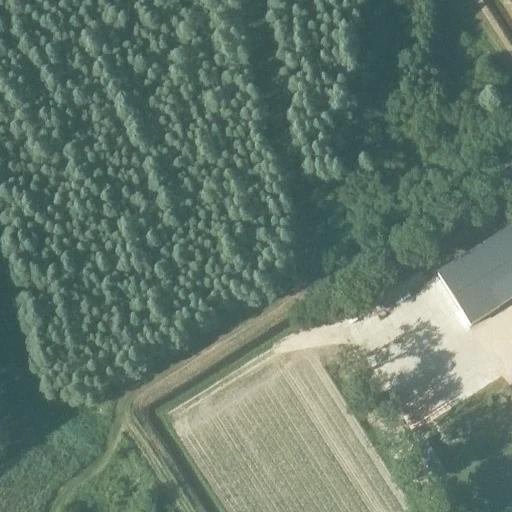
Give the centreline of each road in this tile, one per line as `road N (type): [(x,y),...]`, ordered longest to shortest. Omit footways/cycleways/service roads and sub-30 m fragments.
road 1 (track): [(120,412),(128,390),(294,278),(295,219),(250,0)]
road 2 (track): [(290,284),(319,278),(511,160)]
road 3 (track): [(48,511),(103,454),(120,412),(184,511)]
